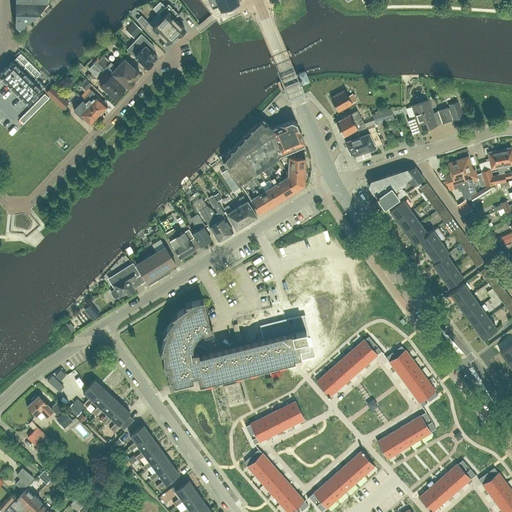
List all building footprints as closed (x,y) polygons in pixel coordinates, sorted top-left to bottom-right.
[(15,0),(15,23),(19,27),(48,1),(47,0),(15,0)] [(141,15),(137,19),(144,26),(156,39),(161,35),(167,41),(176,32),(179,35),(185,29),(174,18),(178,14),(168,3),(157,13),(162,17),(152,26),(148,22),(141,15)] [(141,29),(134,22),(128,28),(135,35),(141,29)] [(141,35),(127,49),(146,66),(152,60),(156,56),(151,50),(151,49),(146,44),(148,42),(141,35)] [(96,58),(106,66),(127,86),(133,80),(139,73),(134,68),(130,64),(124,58),(123,59),(121,56),(115,62),(118,65),(116,67),(103,55),(99,59),(97,57),(96,58)] [(0,72),(0,75),(28,103),(45,86),(15,57),(0,72)] [(101,71),(106,66),(96,58),(92,62),(101,71)] [(124,88),(110,74),(99,86),(106,93),(107,92),(114,98),(116,97),(117,97),(120,94),(119,93),(124,88)] [(55,86),(48,92),(65,109),(72,103),(55,86)] [(82,99),(98,115),(102,111),(104,111),(106,108),(106,107),(107,105),(91,90),(82,99)] [(347,96),(344,90),(330,97),(337,110),(351,103),(356,100),(352,93),(347,96)] [(464,90),(457,93),(460,99),(466,96),(464,90)] [(94,119),(98,115),(82,99),(73,109),(89,124),(90,123),(92,123),(94,120),(94,119)] [(436,124),(428,99),(411,105),(419,130),(436,124)] [(463,115),(457,100),(448,103),(453,118),(463,115)] [(451,119),(447,106),(437,110),(442,122),(451,119)] [(393,119),(390,108),(372,114),(374,120),(364,124),(365,127),(377,123),(379,124),(393,119)] [(364,124),(356,110),(351,113),(350,113),(346,115),(345,114),(341,117),(341,118),(335,121),(339,129),(338,130),(341,135),(342,134),(343,135),(364,124)] [(272,127),(262,118),(258,123),(256,122),(224,156),(225,158),(222,161),(230,174),(237,184),(278,156),(276,153),(281,151),(304,142),(303,140),(300,134),(298,129),(296,123),(295,122),(294,121),(291,120),(289,120),(282,123),(272,127)] [(351,133),(343,137),(345,141),(347,145),(346,145),(348,147),(379,137),(376,130),(374,125),(351,133)] [(382,143),(379,137),(348,147),(350,152),(353,153),(374,146),(382,143)] [(499,149),(503,170),(505,169),(504,164),(511,162),(511,157),(510,148),(511,148),(510,146),(499,149)] [(491,167),(497,166),(498,173),(492,175),(490,167),(481,170),(481,171),(481,173),(485,185),(506,181),(505,179),(504,172),(503,170),(499,149),(487,151),(487,153),(488,152),(491,167)] [(288,169),(304,170),(304,157),(288,156),(287,156),(282,157),(282,161),(288,161),(288,169)] [(458,159),(469,193),(475,191),(471,181),(477,179),(476,177),(474,169),(472,170),(471,167),(467,156),(458,159)] [(470,196),(469,193),(458,159),(448,162),(451,173),(444,176),(449,189),(459,186),(463,198),(470,196)] [(268,187),(276,201),(285,195),(273,176),(270,171),(274,169),(271,165),(263,170),(272,185),(268,187)] [(414,166),(370,181),(368,185),(384,207),(398,196),(404,191),(423,178),(414,166)] [(304,170),(288,169),(287,175),(285,176),(294,190),(293,188),(303,182),(304,170)] [(230,174),(225,177),(234,190),(239,187),(237,184),(230,174)] [(285,195),(294,190),(285,176),(281,179),(278,174),(273,176),(285,195)] [(267,206),(276,201),(268,187),(263,190),(254,175),(250,178),(255,187),(267,206)] [(258,212),(267,206),(255,187),(250,178),(246,181),(255,195),(250,198),(258,212)] [(429,186),(426,182),(419,187),(422,192),(429,186)] [(489,188),(488,185),(467,198),(471,203),(491,190),(492,192),(495,189),(494,186),(489,188)] [(437,197),(434,193),(427,199),(430,203),(437,197)] [(217,212),(214,213),(214,214),(213,215),(214,217),(212,218),(214,222),(216,221),(218,225),(219,228),(224,236),(227,234),(228,234),(230,233),(230,232),(232,231),(224,216),(222,214),(224,212),(212,194),(208,197),(217,212)] [(242,203),(236,206),(246,222),(247,221),(249,222),(251,220),(251,219),(256,216),(243,194),(238,197),(242,203)] [(472,208),(466,198),(457,204),(464,214),(472,208)] [(388,209),(397,221),(411,210),(402,199),(388,209)] [(508,205),(506,200),(500,202),(501,204),(494,207),(495,211),(502,208),(508,205)] [(246,222),(236,206),(231,210),(227,204),(223,207),(236,228),(241,225),(242,226),(245,224),(245,223),(246,222)] [(445,208),(442,204),(435,210),(438,214),(445,208)] [(214,214),(214,213),(211,209),(207,205),(201,209),(204,213),(207,218),(211,224),(209,226),(217,240),(219,239),(220,239),(222,238),(222,237),(224,236),(219,228),(218,225),(216,221),(214,222),(212,218),(214,217),(213,215),(214,214)] [(405,232),(419,222),(411,210),(397,221),(405,232)] [(193,236),(194,236),(199,245),(210,238),(203,226),(205,225),(197,213),(190,217),(197,229),(192,233),(194,236),(193,236)] [(453,220),(450,216),(443,221),(446,225),(453,220)] [(419,222),(405,232),(413,243),(418,240),(432,230),(432,229),(427,233),(419,222)] [(462,231),(459,227),(451,232),(454,236),(462,231)] [(193,236),(188,228),(169,239),(173,247),(180,257),(186,253),(194,248),(193,248),(199,245),(193,237),(193,236)] [(440,240),(432,230),(418,240),(426,251),(440,240)] [(511,230),(511,231),(511,232),(498,238),(499,242),(511,237),(511,230)] [(470,242),(467,238),(459,243),(462,247),(470,242)] [(448,251),(440,240),(426,251),(434,262),(448,251)] [(175,263),(164,246),(135,263),(148,284),(149,284),(155,280),(156,280),(168,272),(166,268),(175,263)] [(478,253),(475,249),(467,255),(470,259),(478,253)] [(448,251),(434,262),(431,263),(440,275),(454,265),(446,254),(448,252),(448,251)] [(462,276),(454,265),(440,275),(448,286),(462,276)] [(490,270),(487,266),(479,271),(482,275),(490,270)] [(135,276),(131,269),(117,278),(118,279),(111,284),(114,288),(111,290),(111,292),(113,297),(115,297),(119,295),(119,296),(126,292),(128,295),(134,290),(128,280),(135,276)] [(498,281),(495,277),(487,282),(490,286),(498,281)] [(449,293),(457,304),(471,294),(463,283),(449,293)] [(506,292),(503,288),(495,293),(498,297),(506,292)] [(465,315),(479,305),(471,294),(457,304),(465,315)] [(293,356),(300,355),(294,331),(284,334),(283,330),(280,321),(267,324),(269,330),(261,332),(263,339),(205,353),(203,346),(192,343),(196,336),(201,330),(204,334),(212,330),(211,324),(209,324),(202,298),(184,303),(186,306),(170,316),(172,318),(161,334),(164,335),(159,353),(162,353),(163,370),(166,369),(168,378),(167,379),(168,385),(192,379),(191,375),(196,374),(198,383),(294,359),(293,356)] [(92,303),(84,310),(93,321),(101,315),(92,303)] [(389,321),(399,317),(394,305),(384,309),(389,321)] [(474,327),(488,316),(479,305),(465,315),(474,327)] [(488,316),(474,327),(482,338),(496,328),(488,316)] [(73,335),(78,330),(74,325),(68,329),(73,335)] [(364,338),(354,346),(368,362),(377,353),(364,338)] [(511,342),(499,352),(507,363),(511,359),(511,342)] [(354,346),(345,355),(358,370),(368,362),(354,346)] [(392,357),(388,360),(396,371),(413,359),(405,348),(404,349),(400,352),(396,354),(392,357)] [(345,355),(335,363),(349,379),(358,370),(345,355)] [(413,359),(396,371),(403,381),(420,369),(413,359)] [(335,363),(326,371),(339,387),(349,379),(335,363)] [(420,369),(403,381),(411,391),(427,379),(420,369)] [(326,371),(316,380),(328,394),(327,395),(328,396),(339,387),(326,371)] [(86,407),(92,400),(91,399),(103,387),(94,379),(82,391),(89,397),(83,404),(86,407)] [(427,379),(411,391),(419,402),(423,399),(427,396),(430,393),(434,390),(435,390),(427,379)] [(239,381),(225,385),(230,406),(245,402),(239,381)] [(112,395),(103,387),(91,399),(92,400),(97,405),(92,412),(95,415),(101,409),(100,408),(112,395)] [(204,437),(224,433),(215,388),(195,392),(204,437)] [(50,407),(38,394),(36,396),(35,394),(30,398),(32,400),(26,405),(27,406),(26,406),(30,410),(35,415),(41,409),(46,415),(52,410),(56,414),(60,410),(57,406),(59,404),(56,401),(50,407)] [(120,403),(112,395),(100,408),(101,409),(106,414),(100,420),(104,423),(110,417),(109,416),(120,403)] [(295,400),(283,406),(293,424),(304,418),(295,400)] [(81,411),(72,403),(67,408),(76,416),(81,411)] [(109,416),(110,417),(115,422),(109,428),(112,431),(119,424),(118,424),(129,412),(120,403),(109,416)] [(283,406),(272,411),(281,430),(293,424),(283,406)] [(66,410),(57,419),(67,429),(76,420),(66,410)] [(272,411),(261,417),(270,435),(281,430),(272,411)] [(86,417),(81,412),(77,417),(82,421),(86,417)] [(420,414),(409,420),(420,438),(431,431),(420,414)] [(261,417),(249,423),(250,424),(252,428),(254,432),(256,437),(258,441),(270,435),(261,417)] [(409,420),(398,427),(409,444),(420,438),(409,420)] [(130,450),(137,445),(136,444),(150,434),(143,424),(129,434),(134,441),(127,446),(130,450)] [(51,440),(37,426),(27,437),(41,450),(51,440)] [(398,427),(388,434),(398,451),(409,444),(398,427)] [(157,444),(150,434),(136,444),(137,445),(141,451),(131,459),(134,462),(144,455),(143,454),(157,444)] [(388,434),(376,440),(387,458),(398,451),(388,434)] [(123,442),(119,437),(110,446),(115,451),(123,442)] [(150,464),(164,454),(157,444),(143,454),(144,455),(148,461),(141,466),(144,470),(151,464),(150,464)] [(362,449),(351,458),(364,474),(374,465),(362,452),(363,451),(362,449)] [(247,465),(246,465),(255,475),(270,462),(262,452),(247,465)] [(171,463),(164,454),(150,464),(151,464),(155,470),(148,476),(151,479),(158,474),(157,473),(171,463)] [(351,458),(342,467),(355,482),(364,474),(351,458)] [(270,462),(255,475),(263,484),(279,471),(270,462)] [(457,462),(447,471),(461,486),(470,478),(457,462)] [(178,473),(171,463),(157,473),(158,474),(162,480),(155,485),(158,489),(166,484),(165,483),(178,473)] [(34,476),(22,467),(16,474),(20,478),(16,483),(23,489),(34,476)] [(342,467),(332,475),(346,490),(355,482),(342,467)] [(279,471),(263,484),(272,494),(287,480),(279,471)] [(447,471),(438,479),(451,494),(461,486),(447,471)] [(498,471),(482,483),(489,494),(506,482),(498,471)] [(332,475),(323,483),(336,499),(346,490),(332,475)] [(438,479),(428,487),(442,503),(451,494),(438,479)] [(175,506),(182,501),(181,499),(195,489),(188,480),(174,490),(179,497),(172,502),(175,506)] [(287,480),(272,494),(280,503),(295,490),(287,480)] [(511,490),(506,482),(489,494),(497,504),(511,492),(511,490)] [(323,483),(313,492),(326,507),(336,499),(323,483)] [(428,487),(418,496),(430,510),(429,511),(430,511),(431,511),(442,503),(428,487)] [(13,510),(14,511),(18,511),(35,495),(34,495),(33,496),(26,488),(14,501),(18,505),(13,510)] [(188,509),(202,499),(195,489),(181,499),(182,501),(186,506),(179,511),(186,511),(189,510),(188,509)] [(295,490),(280,503),(287,511),(289,511),(292,510),(295,507),(298,505),(301,502),(304,500),(295,490)] [(511,492),(497,504),(502,511),(506,511),(511,507),(511,492)] [(14,498),(10,495),(0,505),(0,508),(2,511),(14,498)] [(33,511),(41,503),(39,501),(40,500),(35,495),(18,511),(33,511)] [(205,511),(209,509),(202,499),(188,509),(189,510),(190,511),(205,511)] [(47,511),(49,510),(41,503),(33,511),(47,511)]
